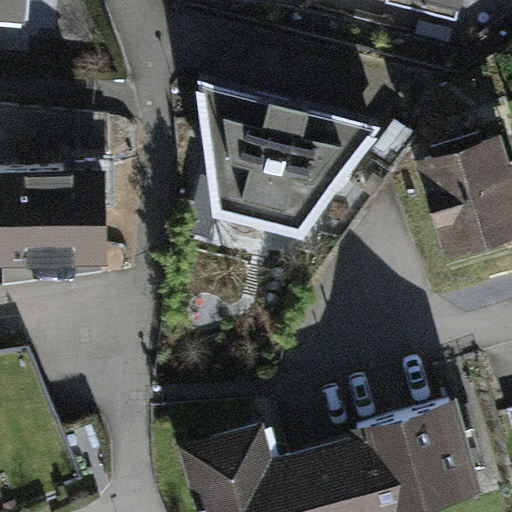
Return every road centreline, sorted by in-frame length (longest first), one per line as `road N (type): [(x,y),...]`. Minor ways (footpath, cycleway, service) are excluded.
road 1 (residential): [(511,306),(305,363)]
road 2 (residential): [(45,511),(139,471),(157,511)]
